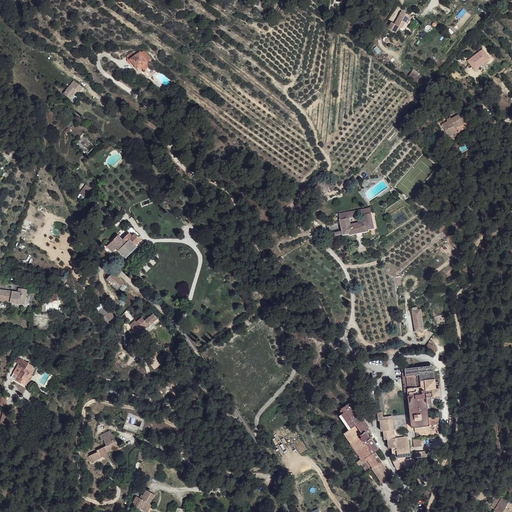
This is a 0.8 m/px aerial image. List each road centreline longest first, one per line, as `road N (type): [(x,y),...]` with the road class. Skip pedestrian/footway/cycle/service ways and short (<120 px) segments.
road 1 (residential): [(287,511),(267,455),(180,330)]
road 2 (residential): [(417,511),(369,416),(367,385),(392,369)]
